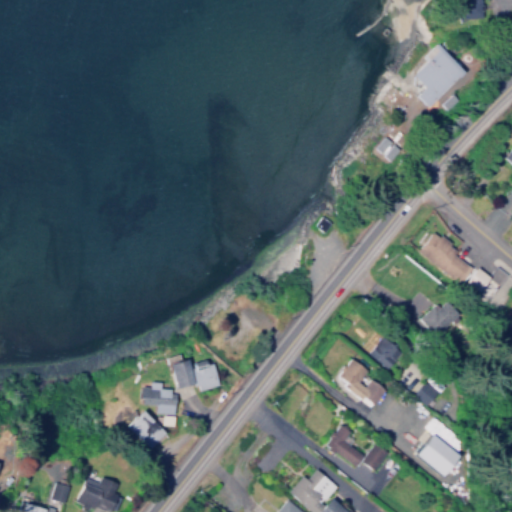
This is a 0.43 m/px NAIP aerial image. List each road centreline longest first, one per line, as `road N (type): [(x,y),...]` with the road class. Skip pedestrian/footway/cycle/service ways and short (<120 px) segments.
road 1 (secondary): [(151,511),(419,175),(511,79)]
road 2 (residential): [(511,254),(419,175)]
